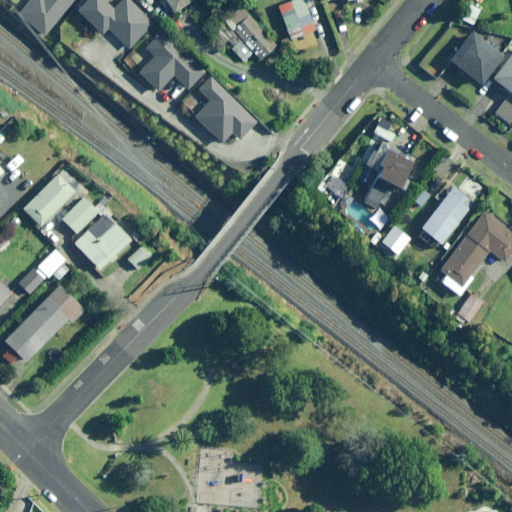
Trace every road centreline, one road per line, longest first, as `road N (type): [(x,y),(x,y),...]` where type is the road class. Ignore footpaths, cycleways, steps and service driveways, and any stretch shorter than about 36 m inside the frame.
road 1 (residential): [(369,60),(184,289),(25,448)]
road 2 (residential): [(511,169),(369,60)]
